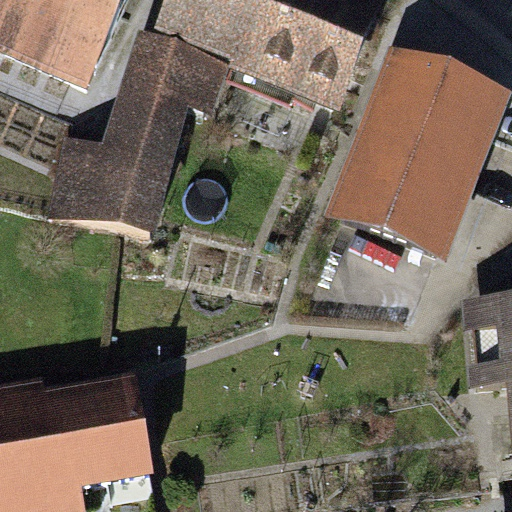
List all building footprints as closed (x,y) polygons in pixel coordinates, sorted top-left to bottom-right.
[(0,0),(0,52),(90,94),(131,0),(0,0)] [(323,0),(180,0),(164,40),(339,111),(376,22),(323,0)] [(186,111),(206,117),(228,76),(150,47),(117,161),(72,145),(55,224),(153,241),(186,111)] [(408,64),(344,223),(437,260),(500,100),(408,64)] [(511,388),(511,316),(474,319),(479,391),(511,388)] [(0,404),(0,511),(80,511),(85,511),(82,491),(151,479),(138,401),(28,419),(25,400),(0,404)]
